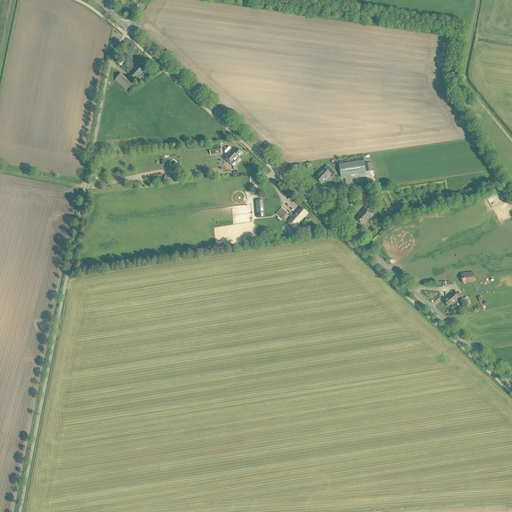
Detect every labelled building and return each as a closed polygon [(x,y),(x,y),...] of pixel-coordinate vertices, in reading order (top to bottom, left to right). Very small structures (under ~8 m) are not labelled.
[(115,81),(125,91),(132,84),(130,83),(132,81),(134,82),(144,71),(139,66),(132,74),(131,73),(127,76),(130,79),(128,82),(121,75),(115,81)] [(230,150),(223,158),(232,167),(239,159),(238,158),(242,154),(236,149),(233,153),(230,150)] [(364,161),(339,165),(341,178),(366,174),(364,161)] [(325,169),(316,178),(322,184),(333,171),(331,169),(327,172),(325,169)] [(263,200),(256,201),(257,214),(264,213),(263,200)] [(286,222),(293,228),(307,214),(301,208),(295,214),(294,213),(286,222)] [(355,220),(361,224),(362,223),(363,224),(373,213),(368,209),(366,210),(364,208),(358,214),(360,215),(355,220)] [(277,216),(281,220),(288,213),(283,209),(277,216)] [(474,282),(473,273),(461,274),(462,283),(474,282)] [(450,296),(443,302),(448,307),(450,305),(451,306),(462,297),(459,293),(457,295),(454,291),(449,295),(450,296)] [(465,305),(472,301),(469,296),(462,300),(465,305)]
